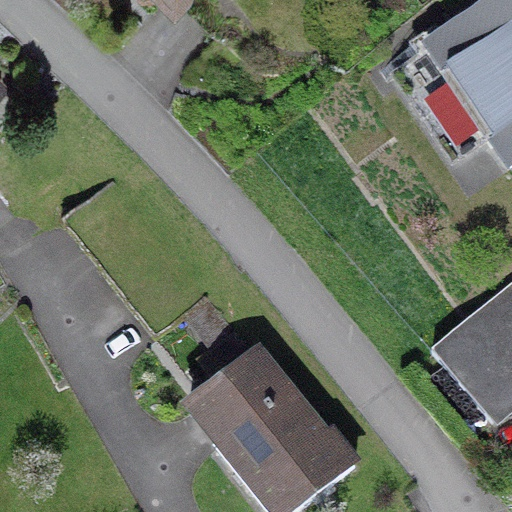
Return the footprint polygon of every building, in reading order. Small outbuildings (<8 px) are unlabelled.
[(180,0),(154,0),(168,13),(180,0)] [(511,0),(500,0),(420,51),(501,178),(511,170),(511,0)] [(0,99),(14,84),(0,71),(0,99)] [(110,183),(58,225),(157,345),(183,324),(206,352),(232,331),(110,183)] [(511,285),(426,360),(493,435),(511,418),(511,285)] [(321,511),(368,474),(273,360),(201,420),(277,511),(321,511)]
